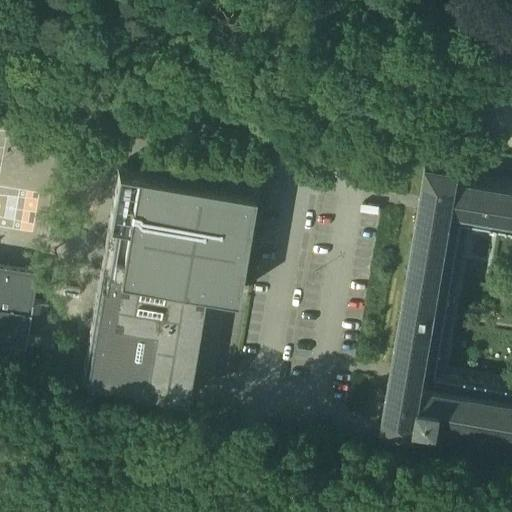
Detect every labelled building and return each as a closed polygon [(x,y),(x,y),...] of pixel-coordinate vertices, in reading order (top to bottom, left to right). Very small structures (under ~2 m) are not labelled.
[(430,0),(463,11),(490,21),(496,1),(493,0),(430,0)] [(511,16),(500,50),(511,54),(511,16)] [(419,202),(382,423),(417,429),(419,419),(440,422),(441,418),(511,429),(511,180),(461,172),(463,158),(427,152),(420,194),(419,202)] [(97,278),(81,377),(183,394),(190,351),(192,351),(203,289),(223,292),(235,294),(238,278),(253,189),(117,165),(97,278)] [(38,268),(0,261),(0,337),(25,341),(29,320),(45,323),(49,301),(32,299),(38,268)]
